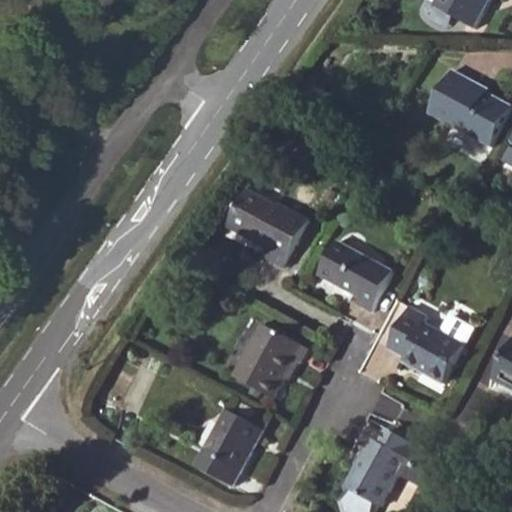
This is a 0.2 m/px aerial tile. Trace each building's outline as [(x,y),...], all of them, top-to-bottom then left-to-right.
[(438,0),(435,7),(436,8),(454,18),(475,30),(492,0),(438,0)] [(436,8),(430,19),(448,29),(454,18),(436,8)] [(473,87),(475,84),(454,72),(431,114),(492,147),(511,110),(511,108),(489,95),(473,87)] [(473,87),(489,95),(491,92),(475,84),(473,87)] [(309,99),(328,109),(335,96),(316,85),(309,99)] [(354,184),(365,190),(375,172),(364,166),(354,184)] [(229,228),(269,250),(265,257),(287,269),(311,224),(249,191),(229,228)] [(321,276),(362,298),(359,303),(375,312),(396,274),(339,243),(321,276)] [(391,350),(407,358),(405,362),(446,385),(466,346),(475,330),(451,317),(442,334),(426,324),(429,318),(413,309),(391,350)] [(287,379),(296,362),(301,364),(309,349),(264,325),(236,377),(276,399),(287,379)] [(511,347),(496,377),(511,385),(511,347)] [(287,379),(291,381),(301,364),(296,362),(287,379)] [(198,466),(237,486),(266,432),(228,411),(198,466)] [(392,432),(384,446),(375,441),(349,488),(352,490),(345,503),(347,511),(376,511),(380,505),(383,506),(401,474),(420,484),(436,456),(392,432)]
